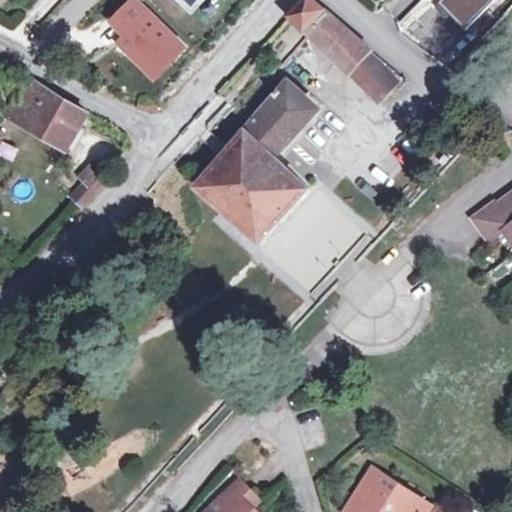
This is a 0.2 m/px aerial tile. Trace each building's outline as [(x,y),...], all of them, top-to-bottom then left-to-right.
[(138,0),(126,0),(109,18),(126,34),(119,42),(156,78),(187,46),(138,0)] [(315,0),(301,0),(289,14),(349,71),(369,48),(315,0)] [(445,0),(443,2),(466,25),(490,0),(445,0)] [(369,48),(349,71),(379,100),(401,76),(369,48)] [(26,80),(5,115),(64,149),(84,114),(47,94),(26,80)] [(272,93),(274,95),(196,185),(259,240),(307,188),(274,157),(317,108),(287,80),(278,91),(276,89),(272,93)] [(2,140),(0,144),(0,156),(14,162),(20,147),(2,140)] [(107,176),(98,168),(83,184),(92,193),(107,176)] [(92,193),(83,184),(71,198),(80,206),(92,193)] [(487,240),(502,228),(511,241),(511,186),(492,202),(490,200),(469,216),(487,240)] [(0,453),(0,494),(23,470),(3,451),(0,453)] [(426,500),(369,465),(338,511),(425,511),(420,509),(426,500)] [(238,477),(201,511),(260,511),(253,504),(248,500),(254,494),(238,477)] [(259,499),(254,494),(248,500),(253,504),(259,499)] [(430,511),(435,506),(426,500),(420,509),(425,511),(430,511)]
